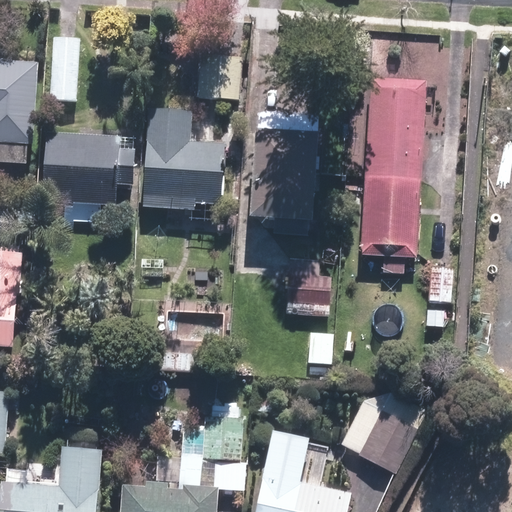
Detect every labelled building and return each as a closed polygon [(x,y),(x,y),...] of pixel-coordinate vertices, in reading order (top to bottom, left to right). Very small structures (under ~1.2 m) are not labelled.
[(79,40),(55,39),(51,99),(75,100),(79,40)] [(241,61),(203,58),(200,96),(238,99),(241,61)] [(38,63),(0,60),(0,139),(33,142),(38,63)] [(416,258),(426,82),(372,79),(363,255),(416,258)] [(193,114),(151,111),(145,206),(195,209),(196,203),(222,204),(225,144),(191,142),(193,114)] [(511,125),(491,125),(488,199),(511,200),(511,125)] [(315,131),(257,128),(252,215),(311,218),(315,131)] [(120,139),(50,134),(45,199),(115,204),(117,182),(131,183),(133,152),(119,151),(120,139)] [(0,344),(11,345),(13,295),(18,296),(20,254),(0,253),(0,344)] [(318,263),(292,261),(288,313),(328,315),(330,278),(317,277),(318,263)] [(453,304),(454,268),(430,268),(429,304),(453,304)] [(447,309),(424,307),(422,329),(446,331),(447,309)] [(334,369),(335,331),(310,330),(309,368),(334,369)] [(273,380),(255,380),(253,414),(272,414),(273,380)] [(9,393),(0,392),(0,452),(5,452),(9,393)] [(396,473),(426,411),(391,394),(362,402),(342,445),(360,453),(359,456),(396,473)] [(241,460),(243,420),(208,418),(205,458),(241,460)] [(309,441),(275,433),(255,511),(346,511),(350,494),(299,482),(309,441)] [(3,482),(0,511),(96,511),(101,451),(64,449),(61,487),(3,482)] [(123,486),(121,511),(215,511),(217,489),(183,487),(183,490),(123,486)]
